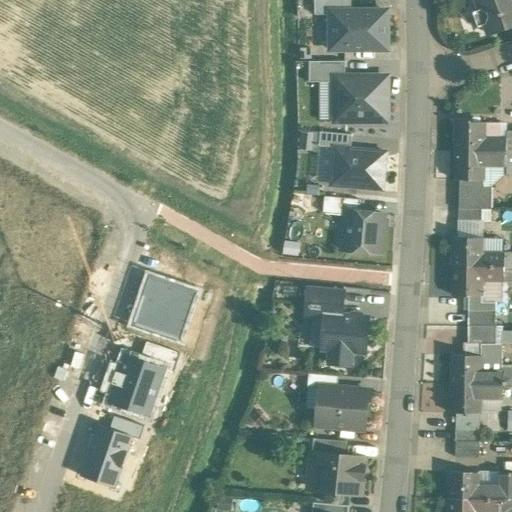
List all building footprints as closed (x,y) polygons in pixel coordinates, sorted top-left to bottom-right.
[(241,192),(248,0),(126,0),(132,19),(0,58),(0,63),(87,101),(100,97),(112,137),(241,192)] [(511,0),(478,0),(481,9),(487,11),(489,18),(486,23),(490,34),(511,25),(511,0)] [(331,5),(331,47),(391,46),(390,4),(331,5)] [(345,60),(309,60),(309,81),(335,81),(335,76),(345,76),(345,60)] [(345,76),(335,76),(335,81),(336,120),(388,120),(387,76),(345,76)] [(485,122),(456,121),(456,150),(485,150),(485,122)] [(352,134),(321,131),(319,145),(335,147),(351,148),(352,134)] [(351,148),(335,147),(331,184),(383,189),(387,151),(351,148)] [(485,150),(456,150),(454,179),(459,179),(459,187),(484,187),(485,150)] [(484,187),(459,187),(458,208),(481,208),(491,208),(492,187),(484,187)] [(361,199),(325,196),(324,212),(348,214),(348,210),(360,211),(361,199)] [(481,208),(458,208),(458,220),(481,220),(481,208)] [(360,211),(348,210),(348,214),(347,228),(343,231),(342,239),(345,243),(345,249),(380,253),(384,213),(360,211)] [(483,237),(454,237),(454,265),(483,266),(483,237)] [(483,266),(454,265),(453,294),(469,294),(468,309),(496,309),(496,301),(482,301),(482,280),(483,266)] [(511,266),(483,266),(482,280),(511,280),(511,266)] [(150,275),(133,323),(181,340),(198,291),(150,275)] [(344,292),(309,288),(306,313),(325,315),(325,314),(342,316),(344,292)] [(342,316),(325,314),(325,315),(322,346),(332,347),(331,362),(349,364),(351,349),(366,350),(369,318),(342,316)] [(148,342),(142,362),(163,369),(174,372),(180,353),(148,342)] [(503,362),(503,342),(483,342),(482,361),(503,362)] [(481,343),(468,343),(468,354),(452,354),(451,383),(481,383),(481,343)] [(112,400),(149,412),(163,369),(142,362),(128,357),(122,374),(118,372),(114,382),(118,383),(112,400)] [(511,370),(503,370),(502,384),(511,384),(511,370)] [(339,376),(309,373),(308,386),(320,387),(320,386),(338,387),(339,376)] [(481,383),(451,383),(451,412),(480,412),(480,398),(481,383)] [(502,384),(481,383),(480,398),(502,398),(502,384)] [(338,387),(320,386),(320,387),(319,403),(323,408),(321,424),(365,428),(367,412),(370,412),(372,391),(338,387)] [(115,415),(110,429),(132,436),(140,439),(145,425),(115,415)] [(83,474),(115,485),(132,436),(110,429),(99,425),(83,474)] [(347,441),(312,437),(309,463),(315,464),(316,452),(346,455),(347,441)] [(346,455),(316,452),(315,464),(313,474),(317,479),(316,489),(362,494),(366,457),(346,455)] [(479,471),(450,470),(449,498),(478,499),(500,499),(500,485),(479,485),(479,471)] [(511,471),(500,472),(500,485),(500,499),(511,499),(511,471)] [(478,511),(478,499),(449,498),(448,511),(478,511)] [(499,511),(500,499),(478,499),(478,511),(499,511)] [(511,511),(511,499),(500,499),(499,511),(511,511)] [(348,511),(349,505),(314,502),(312,511),(348,511)]
